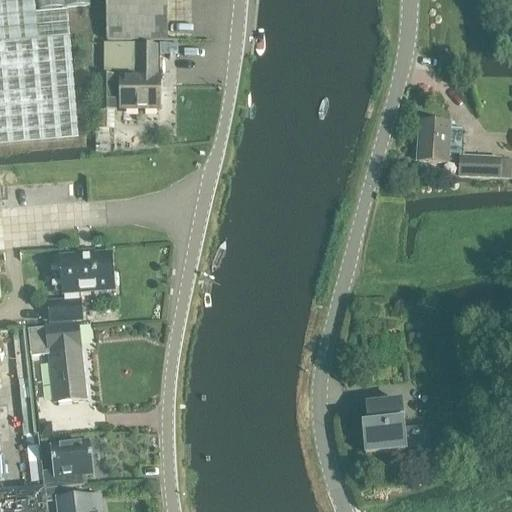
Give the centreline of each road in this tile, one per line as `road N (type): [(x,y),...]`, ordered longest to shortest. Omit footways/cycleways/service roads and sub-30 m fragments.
road 1 (unclassified): [(345,511),(323,439),(323,369),(408,48),(407,0)]
road 2 (unclassified): [(173,511),(167,386),(244,0)]
